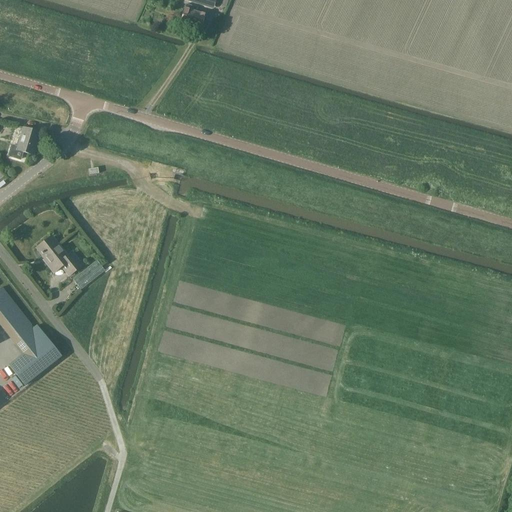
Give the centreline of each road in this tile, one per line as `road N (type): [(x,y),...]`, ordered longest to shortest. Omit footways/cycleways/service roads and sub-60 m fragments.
road 1 (tertiary): [(511,224),(84,101)]
road 2 (unclassified): [(107,511),(123,454),(97,376),(0,245)]
road 3 (track): [(64,146),(128,166),(158,196),(204,214)]
road 4 (tertiary): [(0,198),(64,146),(84,101)]
